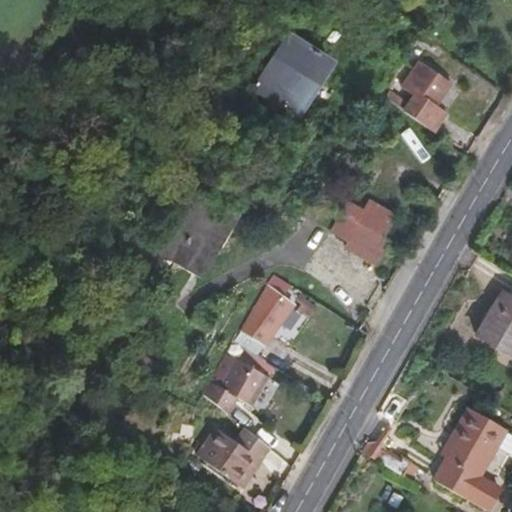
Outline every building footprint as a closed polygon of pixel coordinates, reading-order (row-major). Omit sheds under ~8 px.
[(315,58),(276,35),(242,92),(281,115),(315,58)] [(438,102),(452,82),(420,59),(402,85),(414,94),(403,109),(433,131),(443,116),(433,109),(438,102)] [(448,109),(438,102),(433,109),(443,116),(448,109)] [(190,273),(205,247),(198,243),(216,213),(185,195),(148,258),(166,268),(170,261),(190,273)] [(378,245),(395,216),(370,201),(364,212),(347,202),(331,231),(349,242),(346,247),(376,264),(384,249),(378,245)] [(205,247),(222,217),(216,213),(198,243),(205,247)] [(190,273),(170,261),(166,268),(186,280),(190,273)] [(275,326),(287,305),(260,289),(234,333),(262,349),(270,335),(266,333),(271,324),(275,326)] [(505,363),(511,350),(511,309),(494,299),(469,342),(505,363)] [(255,373),(230,358),(218,378),(249,397),(257,384),(251,380),(255,373)] [(257,384),(261,376),(255,373),(251,380),(257,384)] [(249,397),(218,378),(212,388),(204,383),(194,401),(220,417),(229,400),(243,408),(249,397)] [(467,476),(496,429),(457,405),(444,426),(450,429),(434,454),(420,477),(453,497),(467,476)] [(434,454),(450,429),(444,426),(429,451),(434,454)] [(237,483),(253,456),(259,459),(267,446),(240,429),(232,441),(211,428),(194,457),(237,483)] [(242,486),(259,459),(253,456),(237,483),(242,486)] [(486,488),(467,476),(453,497),(472,509),(486,488)]
